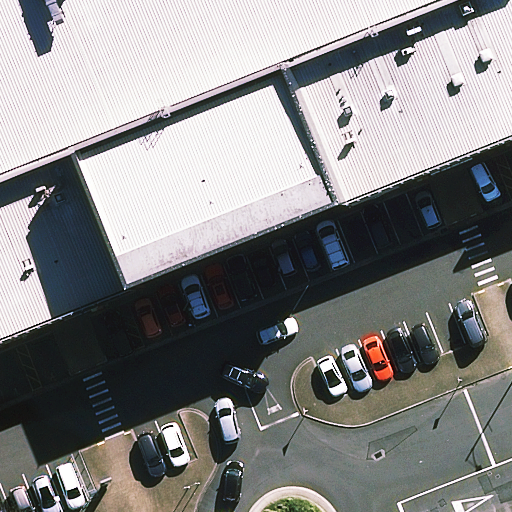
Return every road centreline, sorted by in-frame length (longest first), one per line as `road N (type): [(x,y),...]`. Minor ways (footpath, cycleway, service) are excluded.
road 1 (unknown): [(326,103),(215,352)]
road 2 (unknown): [(326,103),(511,32)]
